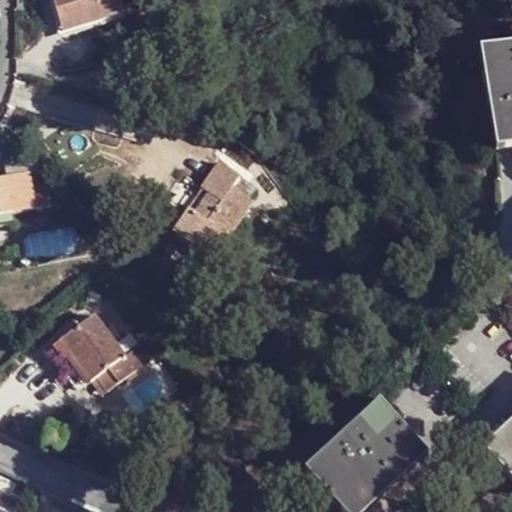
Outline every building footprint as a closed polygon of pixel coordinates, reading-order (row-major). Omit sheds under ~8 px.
[(124,18),(118,0),(50,0),(62,37),(124,18)] [(511,146),(511,46),(490,49),(499,148),(511,146)] [(54,174),(38,159),(4,165),(7,182),(30,177),(30,179),(54,174)] [(196,194),(197,196),(206,203),(191,222),(183,215),(181,213),(165,233),(205,265),(247,212),(228,196),(236,186),(216,170),(196,194)] [(35,213),(30,179),(30,177),(7,182),(0,183),(0,218),(13,217),(35,213)] [(206,203),(197,196),(183,215),(191,222),(206,203)] [(0,234),(16,232),(13,217),(0,218),(0,234)] [(104,399),(135,378),(94,320),(61,344),(77,368),(90,387),(93,384),(104,399)] [(77,368),(67,374),(80,394),(88,388),(90,387),(77,368)] [(90,387),(88,388),(99,402),(104,399),(93,384),(90,387)] [(336,511),(370,511),(426,459),(379,411),(306,479),(336,511)] [(511,486),(511,425),(481,454),(511,486)] [(58,456),(64,441),(48,435),(42,449),(58,456)]
